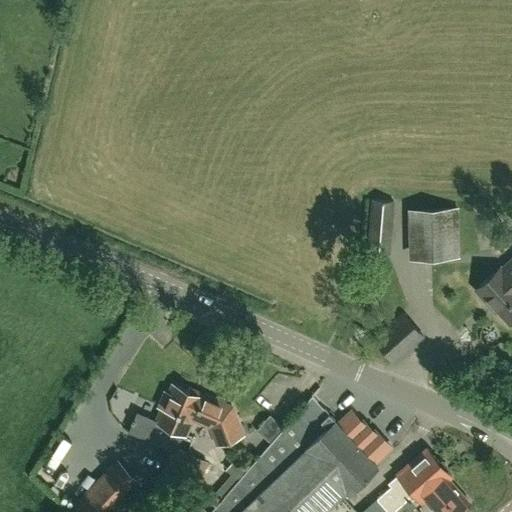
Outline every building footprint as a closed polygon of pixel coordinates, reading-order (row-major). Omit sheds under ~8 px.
[(389,255),(394,201),(371,199),(366,253),(389,255)] [(409,259),(460,258),(459,207),(407,208),(409,259)] [(511,319),(511,259),(501,269),(500,267),(475,289),(486,301),(489,299),(509,322),(511,319)] [(393,362),(422,336),(401,313),(372,339),(393,362)] [(191,414),(199,397),(172,385),(168,393),(164,391),(158,406),(162,408),(156,421),(184,434),(192,415),(191,414)] [(191,414),(192,415),(206,421),(205,423),(210,426),(217,444),(241,435),(230,407),(217,401),(213,397),(206,394),(200,394),(199,397),(191,414)] [(208,511),(322,511),(345,490),(347,492),(376,465),(373,462),(389,447),(374,430),(372,431),(366,424),(364,426),(350,411),(337,423),(311,395),(237,480),(220,499),(208,511)] [(161,468),(163,469),(168,471),(170,472),(184,481),(212,506),(219,499),(214,494),(200,479),(207,462),(180,449),(172,446),(161,468)] [(376,499),(380,503),(388,511),(390,511),(412,493),(420,502),(423,499),(434,511),(454,511),(468,500),(448,479),(450,476),(424,447),(395,475),(396,476),(387,485),(389,486),(376,499)] [(113,465),(105,473),(74,504),(81,511),(108,511),(134,486),(113,465)]
